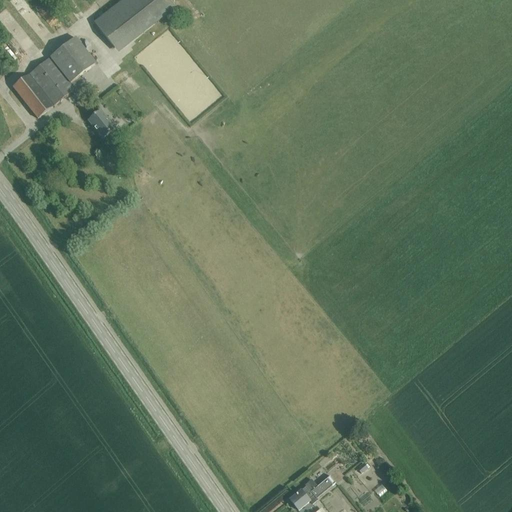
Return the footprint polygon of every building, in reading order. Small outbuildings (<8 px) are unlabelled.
[(125,0),(95,24),(114,49),(118,54),(176,8),(169,0),(125,0)] [(29,21),(37,19),(35,11),(27,13),(29,21)] [(76,39),(13,88),(38,120),(84,83),(79,77),(96,65),(76,39)] [(96,85),(106,74),(101,70),(91,81),(96,85)] [(103,140),(116,130),(101,111),(88,122),(103,140)] [(363,472),(372,467),(368,460),(359,466),(363,472)] [(318,501),(317,500),(336,484),(330,477),(318,487),(312,480),(305,486),(306,487),(290,501),(299,511),(310,503),(312,505),(318,501)] [(368,492),(361,500),(367,505),(374,498),(368,492)]
